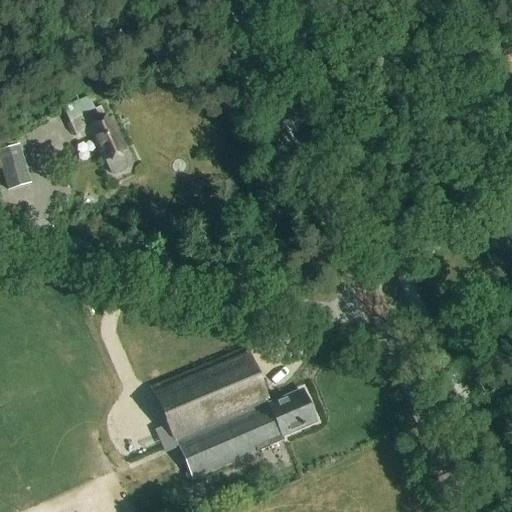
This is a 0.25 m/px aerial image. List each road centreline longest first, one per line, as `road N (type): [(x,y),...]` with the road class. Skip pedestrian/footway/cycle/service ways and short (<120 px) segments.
road 1 (unclassified): [(376,313),(335,315),(0,229)]
road 2 (secondary): [(376,313),(227,0)]
road 3 (secondary): [(473,511),(376,313)]
